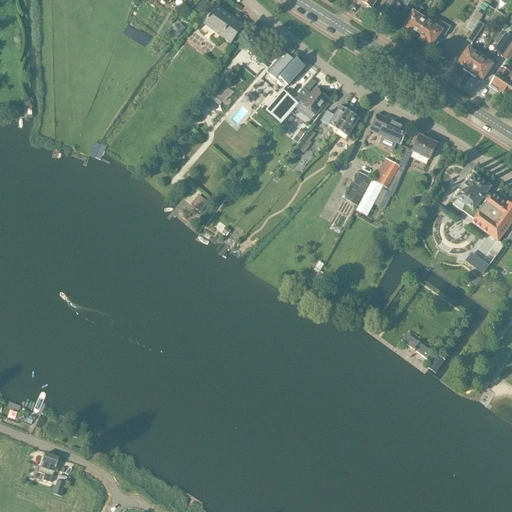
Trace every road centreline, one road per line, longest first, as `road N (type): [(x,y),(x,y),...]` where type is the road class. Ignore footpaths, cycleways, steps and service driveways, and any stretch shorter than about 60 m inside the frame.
road 1 (residential): [(511,181),(325,67),(246,0)]
road 2 (tertiary): [(511,134),(297,0)]
road 3 (unclassified): [(122,500),(99,472),(0,428)]
